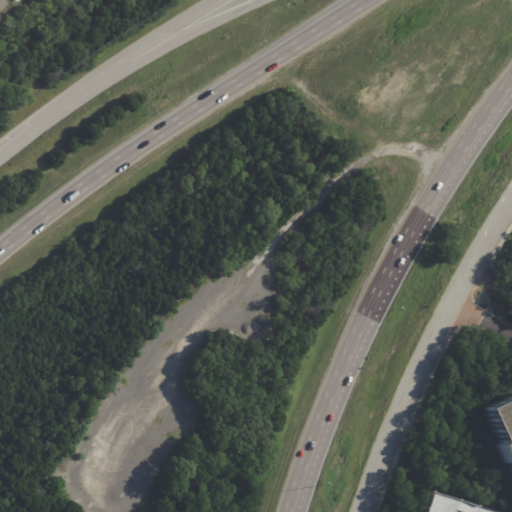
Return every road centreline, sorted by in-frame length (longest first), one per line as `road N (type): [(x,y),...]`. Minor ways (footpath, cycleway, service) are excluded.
road 1 (motorway): [(286,511),(382,282),(454,155),(511,75)]
road 2 (motorway): [(365,0),(123,157),(0,252)]
road 3 (secondary): [(362,511),(451,302),(511,194)]
road 4 (motorway): [(260,0),(127,58)]
